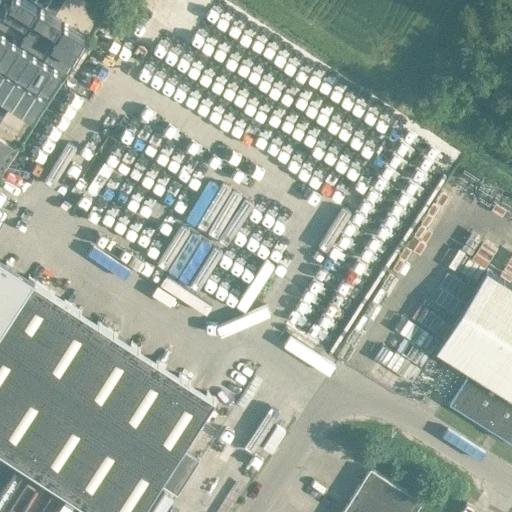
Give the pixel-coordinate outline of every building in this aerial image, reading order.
[(168,60),(152,85),(165,93),(181,68),(168,60)] [(0,255),(0,448),(98,511),(137,511),(158,480),(175,491),(198,455),(181,444),(213,394),(31,276),(0,255)] [(511,282),(484,265),(434,344),(468,366),(447,400),(511,440),(511,282)] [(218,339),(199,375),(213,382),(225,357),(231,345),(218,339)] [(204,417),(218,426),(245,387),(231,378),(204,417)] [(263,409),(253,427),(260,432),(270,414),(263,409)] [(246,455),(254,438),(247,434),(238,451),(246,455)] [(410,511),(419,498),(368,464),(336,511),(410,511)]
